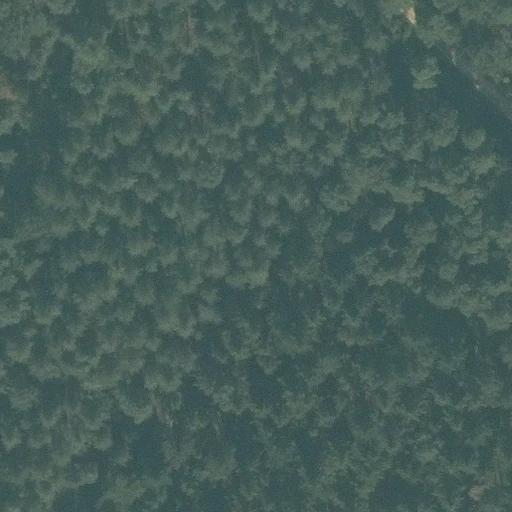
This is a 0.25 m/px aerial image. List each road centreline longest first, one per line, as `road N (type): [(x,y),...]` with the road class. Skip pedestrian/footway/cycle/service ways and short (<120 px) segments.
road 1 (track): [(79,511),(422,28)]
road 2 (track): [(511,121),(422,28)]
